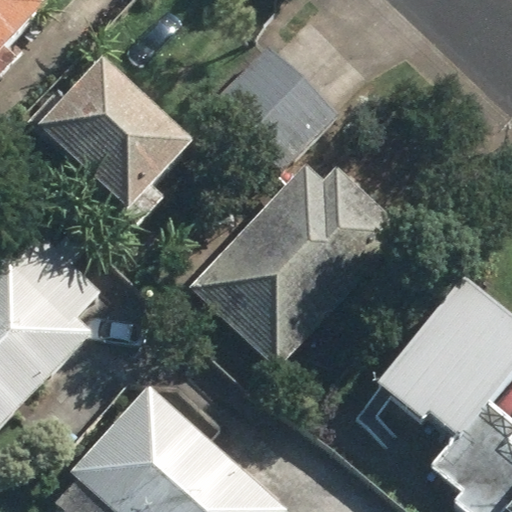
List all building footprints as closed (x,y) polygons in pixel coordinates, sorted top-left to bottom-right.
[(27,0),(0,0),(0,79),(53,24),(27,0)] [(263,53),(209,114),(283,178),(337,117),(263,53)] [(104,74),(42,139),(138,230),(200,165),(104,74)] [(203,305),(284,379),(406,248),(326,173),(203,305)] [(0,266),(0,439),(95,345),(8,259),(0,266)] [(511,332),(466,295),(380,399),(457,461),(511,393),(511,332)] [(280,511),(145,397),(71,483),(104,511),(280,511)]
